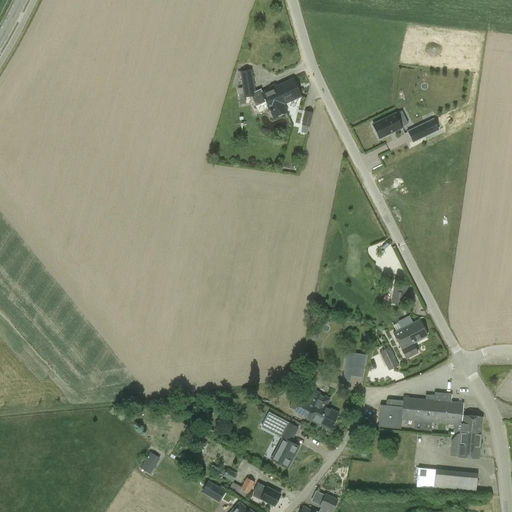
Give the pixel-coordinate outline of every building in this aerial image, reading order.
[(292,79),(262,93),(260,89),(255,91),(251,70),(239,72),(242,88),(237,89),(239,105),(246,104),(245,98),(251,97),(255,107),(265,102),(273,119),(287,113),(283,105),(300,97),(292,79)] [(309,127),(312,114),(305,112),(302,126),(309,127)] [(379,140),(402,129),(395,113),(372,124),(379,140)] [(433,119),(407,132),(412,143),(438,130),(433,119)] [(405,294),(393,291),(392,298),(404,300),(405,294)] [(427,337),(419,320),(412,323),(409,317),(398,322),(398,323),(401,329),(396,332),(392,334),(405,359),(417,353),(413,344),(427,337)] [(398,366),(389,348),(379,353),(388,371),(398,366)] [(362,377),(365,356),(353,354),(350,370),(345,369),(344,380),(349,381),(350,376),(362,377)] [(293,398),(288,407),(295,411),(295,412),(329,430),(337,415),(325,409),(330,399),(314,391),(307,405),(300,401),(300,402),(293,398)] [(460,432),(461,423),(462,416),(463,404),(451,402),(451,394),(434,393),(434,396),(425,395),(425,400),(403,397),(402,400),(389,399),(386,400),(386,401),(385,405),(379,405),(377,426),(399,429),(400,420),(416,422),(416,429),(431,431),(431,423),(453,425),(453,433),(456,433),(456,431),(460,432)] [(461,423),(460,433),(481,435),(482,417),(462,416),(461,423)] [(294,435),(294,434),(297,428),(287,422),(284,429),(283,429),(279,437),(280,437),(277,443),(280,444),(275,452),(270,449),(266,457),(271,460),(271,461),(287,469),(299,447),(290,442),(294,435)] [(479,450),(481,435),(460,433),(458,456),(478,458),(479,450)] [(149,451),(139,467),(149,474),(159,458),(149,451)] [(218,474),(233,482),(237,475),(227,469),(226,471),(221,469),(218,474)] [(477,474),(435,469),(433,490),(475,494),(477,474)] [(241,487),(232,482),(227,491),(237,496),(238,495),(246,499),(255,482),(246,478),(241,487)] [(207,481),(201,492),(219,503),(225,491),(207,481)] [(280,495),(266,488),(257,483),(253,492),(255,493),(253,496),(274,506),(280,495)] [(319,511),(313,511),(303,507),(300,511),(325,511),(327,510),(330,511),(331,511),(337,501),(325,495),(320,506),(321,507),(319,511)] [(239,503),(231,511),(251,511),(250,510),(248,511),(239,503)]
